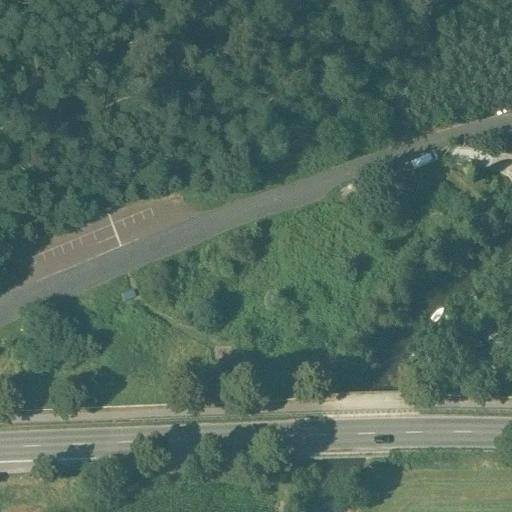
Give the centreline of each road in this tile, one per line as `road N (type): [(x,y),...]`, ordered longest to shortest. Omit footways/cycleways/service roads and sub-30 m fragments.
road 1 (residential): [(0,315),(457,137),(511,124)]
road 2 (primary): [(511,440),(327,437),(0,450)]
